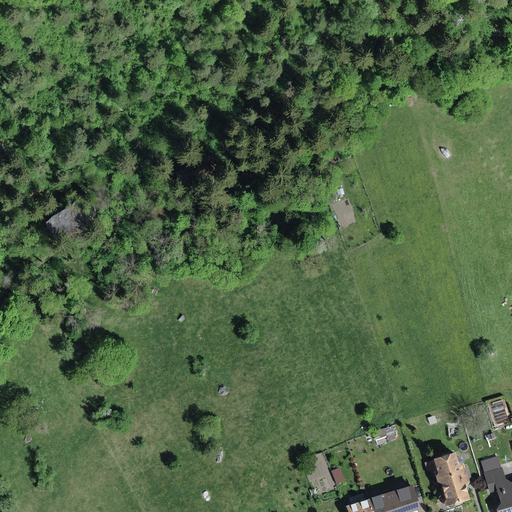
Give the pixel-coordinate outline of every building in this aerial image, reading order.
[(69,206),(47,219),(58,238),(80,225),(69,206)] [(393,426),(373,433),(376,440),(388,436),(391,443),(398,440),(393,426)] [(458,453),(425,463),(427,471),(435,475),(438,482),(442,485),(435,497),(437,505),(446,503),(446,507),(452,510),(456,509),(457,506),(472,502),(468,487),(470,482),(464,463),(460,461),(458,453)] [(498,456),(481,461),(485,472),(501,467),(498,456)] [(501,467),(485,472),(492,493),(498,491),(502,504),(498,510),(498,511),(511,511),(511,481),(511,482),(507,480),(503,467),(501,467)] [(424,511),(416,486),(371,501),(374,511),(424,511)] [(374,511),(371,501),(347,507),(349,511),(374,511)]
